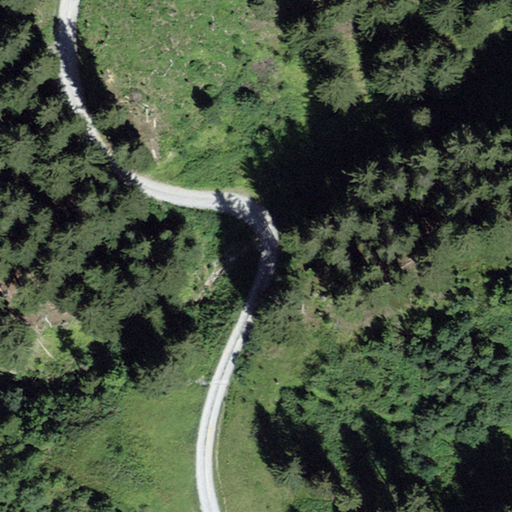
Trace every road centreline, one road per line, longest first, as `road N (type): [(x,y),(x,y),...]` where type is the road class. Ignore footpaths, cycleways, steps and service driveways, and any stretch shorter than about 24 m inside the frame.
road 1 (track): [(225,368),(268,259),(269,236),(249,209),(131,181),(107,162),(90,136),(67,62),(71,0)]
road 2 (track): [(212,511),(207,434),(225,368)]
